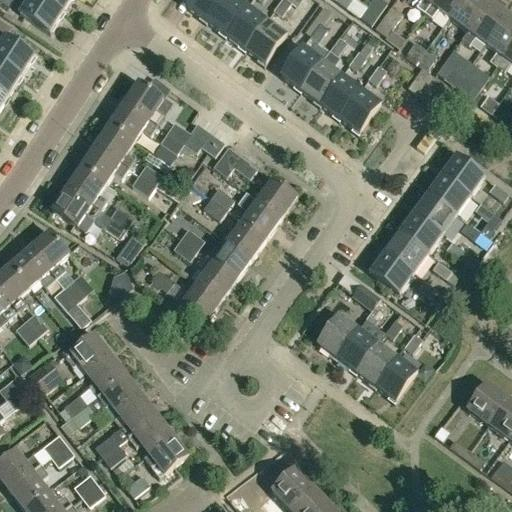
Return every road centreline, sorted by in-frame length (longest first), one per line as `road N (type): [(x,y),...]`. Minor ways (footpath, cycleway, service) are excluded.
road 1 (residential): [(362,195),(121,17)]
road 2 (residential): [(0,204),(121,17)]
road 3 (residential): [(257,337),(362,195)]
road 4 (residential): [(246,352),(215,393),(253,421),(283,379)]
